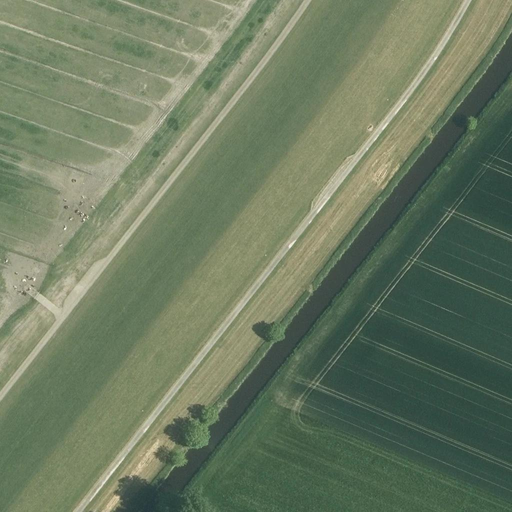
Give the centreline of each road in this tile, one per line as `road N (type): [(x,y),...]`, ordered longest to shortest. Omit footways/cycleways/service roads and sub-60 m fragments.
road 1 (track): [(468,0),(412,90),(79,511)]
road 2 (track): [(0,396),(307,0)]
